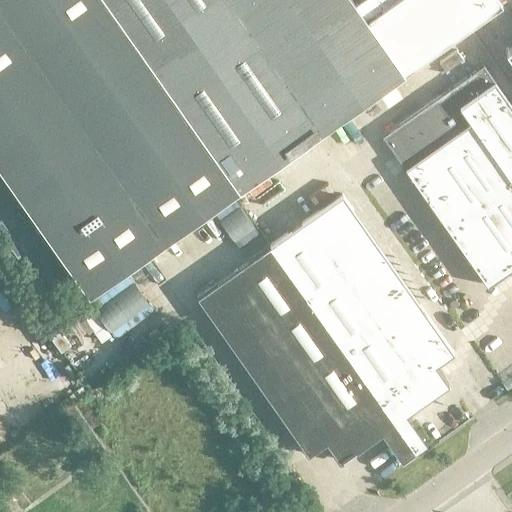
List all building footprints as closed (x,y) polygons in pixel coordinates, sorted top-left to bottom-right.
[(355,2),(353,0),(0,0),(0,169),(88,295),(239,188),(404,72),(355,2)] [(357,0),(355,2),(404,72),(503,3),(500,0),(357,0)] [(383,134),(407,167),(488,283),(511,266),(511,106),(483,65),(383,134)] [(342,193),(269,244),(414,450),(426,442),(411,421),(414,419),(415,410),(413,407),(448,383),(435,364),(453,351),(342,193)] [(414,450),(269,244),(197,295),(308,454),(326,441),(339,459),(382,429),(403,459),(414,450)] [(455,299),(449,303),(453,308),(459,304),(455,299)]
